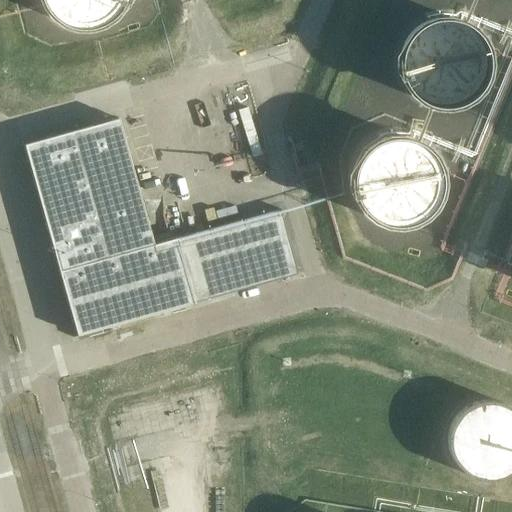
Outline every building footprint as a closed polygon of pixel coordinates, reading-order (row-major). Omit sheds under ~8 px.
[(41,0),(43,3),(43,5),(46,9),(48,12),(50,14),(54,18),(58,21),(62,23),(65,24),(68,26),(70,26),(75,27),(80,28),(85,28),(88,28),(91,27),(96,26),(99,25),(102,23),(103,23),(106,21),(110,18),(114,14),(116,12),(118,9),(120,7),(122,4),(122,2),(123,0),(41,0)] [(400,51),(400,56),(399,60),(399,63),(399,65),(400,68),(400,70),(401,73),(402,76),(402,78),(404,82),(407,87),(409,89),(412,93),(413,94),(416,97),(419,99),(423,101),(426,103),(431,104),(434,105),(439,106),(444,106),(449,106),(454,105),(457,104),(462,102),(465,101),(469,98),(473,95),(477,91),(480,87),(482,85),(484,80),(485,77),(486,74),(487,72),(487,69),(488,67),(488,63),(488,60),(487,56),(487,55),(487,53),(486,50),(485,47),(484,45),(483,42),(481,39),(478,35),(476,32),(474,30),(470,27),(467,25),(463,22),(460,21),(455,19),(452,19),(447,18),(442,18),(438,18),(435,19),(430,20),(425,22),(422,23),(418,26),(415,28),(413,30),(410,34),(407,36),(405,40),(403,43),(402,47),(401,48),(400,51)] [(268,168),(247,92),(246,91),(244,91),(242,91),(241,91),(239,92),(238,93),(237,94),(236,95),(256,171),(258,172),(261,172),(262,172),(263,172),(265,171),(267,170),(268,168)] [(102,328),(297,274),(279,209),(170,239),(168,239),(154,244),(119,118),(24,144),(78,339),(103,332),(102,328)] [(439,170),(438,167),(438,165),(436,161),(433,156),(431,153),(429,151),(427,148),(426,147),(422,144),(419,142),(416,141),(412,139),(407,137),(404,137),(400,136),(395,136),(392,136),(387,137),(384,138),(381,139),(376,141),(373,143),(370,144),(367,147),(364,150),(362,152),(361,154),(360,155),(357,159),(355,164),(354,167),(353,170),(353,172),(352,175),(352,177),(352,180),(352,183),(353,188),(354,193),(355,196),(357,201),(360,205),(362,208),(365,212),(368,214),(369,215),(373,218),(377,220),(380,222),(384,223),(385,223),(389,224),(390,224),(395,224),(400,224),(404,224),(408,223),(413,221),(415,220),(418,219),(422,216),(426,213),(428,211),(431,208),(432,207),(434,203),(437,198),(438,193),(439,190),(440,187),(440,185),(440,182),(440,178),(440,177),(440,175),(440,172),(439,170)] [(460,411),(458,414),(455,417),(453,420),(451,424),(450,426),(449,429),(449,432),(448,434),(448,435),(448,438),(448,440),(448,443),(448,446),(449,448),(450,451),(450,452),(451,454),(452,457),(453,460),(454,461),(455,462),(457,465),(460,468),(464,471),(466,473),(470,476),(475,477),(479,479),(484,479),(489,480),(492,479),(497,479),(501,477),(506,475),(510,473),(511,471),(511,407),(508,405),(505,404),(502,402),(499,401),(496,401),(493,400),(490,400),(487,400),(484,400),(480,400),(477,401),(474,402),(471,403),(467,405),(465,407),(462,409),(460,411)]
